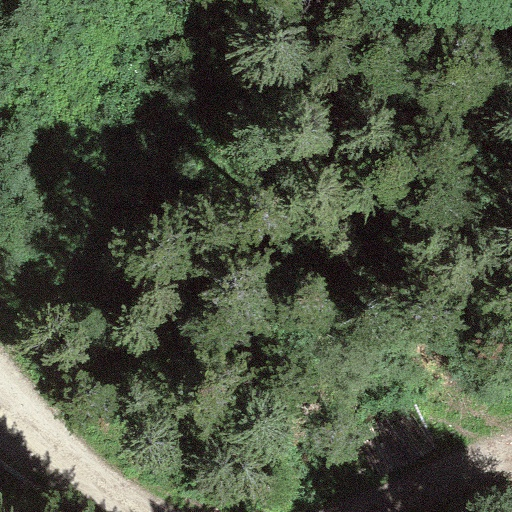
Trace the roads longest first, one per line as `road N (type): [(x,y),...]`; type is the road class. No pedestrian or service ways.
road 1 (track): [(135,511),(90,481),(0,390)]
road 2 (track): [(511,446),(451,461),(365,511)]
